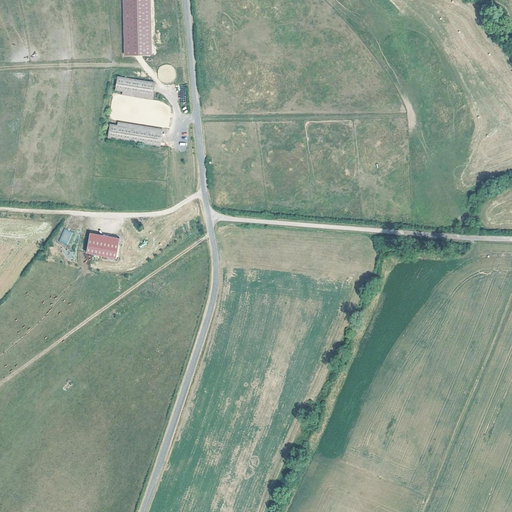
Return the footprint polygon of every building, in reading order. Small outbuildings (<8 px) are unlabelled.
[(122,0),(124,56),(152,55),(150,0),(122,0)] [(148,76),(109,70),(107,85),(146,90),(148,76)] [(157,128),(102,121),(100,135),(154,143),(157,128)] [(64,228),(59,241),(67,245),(73,232),(64,228)] [(116,258),(119,238),(89,233),(86,254),(116,258)]
